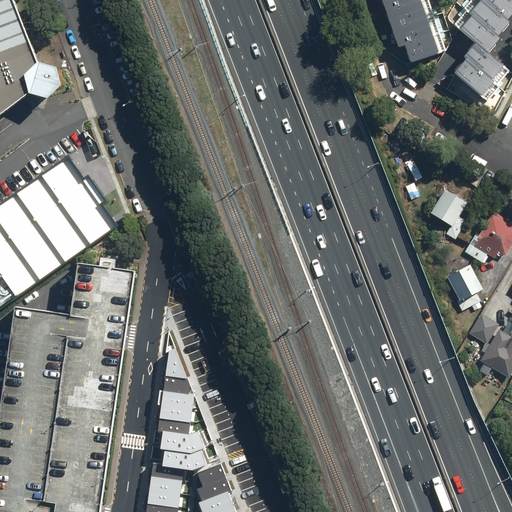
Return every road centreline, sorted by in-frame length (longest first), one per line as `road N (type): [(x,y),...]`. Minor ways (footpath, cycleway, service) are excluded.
road 1 (motorway): [(275,0),(428,396)]
road 2 (motorway): [(442,511),(330,224)]
road 3 (motorway): [(410,511),(339,321),(330,224)]
road 4 (unclassified): [(72,0),(160,238)]
road 5 (motorway): [(330,224),(244,0)]
road 6 (residential): [(385,71),(394,92),(504,162)]
road 7 (motorway): [(428,396),(503,511)]
road 8 (motorway): [(428,396),(473,511)]
